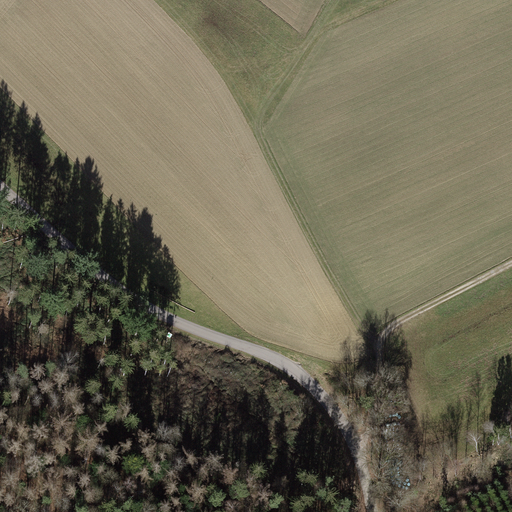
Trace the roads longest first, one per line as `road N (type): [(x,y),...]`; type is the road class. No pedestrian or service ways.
road 1 (unclassified): [(376,511),(336,409),(286,365),(160,306),(0,187)]
road 2 (track): [(336,409),(380,379),(391,327),(511,264)]
